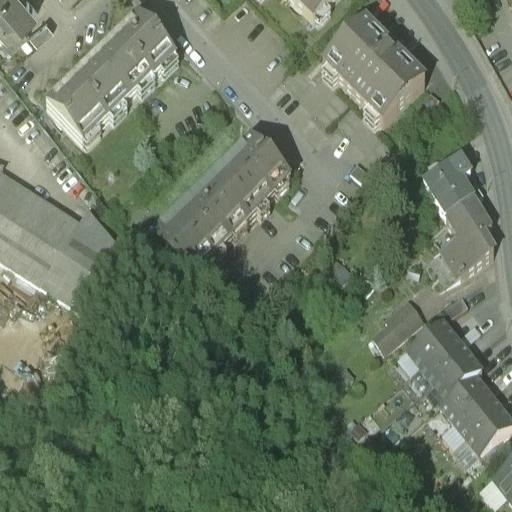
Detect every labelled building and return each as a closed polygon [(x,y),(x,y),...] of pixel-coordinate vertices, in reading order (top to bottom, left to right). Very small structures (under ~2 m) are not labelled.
[(25,0),(4,0),(0,4),(0,33),(7,41),(20,30),(38,15),(25,0)] [(287,0),(314,28),(342,0),(287,0)] [(140,24),(93,67),(131,108),(177,65),(140,24)] [(20,30),(7,41),(2,46),(10,55),(28,38),(20,30)] [(424,95),(363,32),(323,69),(384,133),(424,95)] [(93,67),(44,114),(82,154),(131,108),(93,67)] [(429,100),(414,118),(422,126),(438,108),(429,100)] [(251,145),(203,189),(241,230),(288,185),(251,145)] [(458,169),(424,190),(446,227),(473,210),(480,206),(458,169)] [(79,234),(0,183),(0,182),(4,177),(0,174),(0,269),(82,322),(122,260),(89,221),(79,234)] [(203,189),(155,236),(193,275),(241,230),(203,189)] [(490,238),(473,210),(446,227),(457,245),(439,256),(456,285),(493,263),(481,244),(490,238)] [(441,313),(447,323),(467,311),(461,300),(441,313)] [(422,326),(407,306),(383,323),(386,327),(370,339),(382,355),(422,326)] [(420,371),(455,343),(441,326),(406,354),(420,371)] [(433,387),(468,360),(455,343),(420,371),(433,387)] [(446,404),(475,381),(481,377),(468,360),(433,387),(446,404)] [(453,425),(488,398),(475,381),(446,404),(440,409),(453,425)] [(453,425),(466,442),(501,415),(488,398),(453,425)] [(511,428),(501,415),(466,442),(479,459),(500,443),(511,433),(511,428)] [(507,452),(511,448),(511,433),(500,443),(507,452)] [(508,500),(511,497),(511,463),(492,480),(508,500)]
